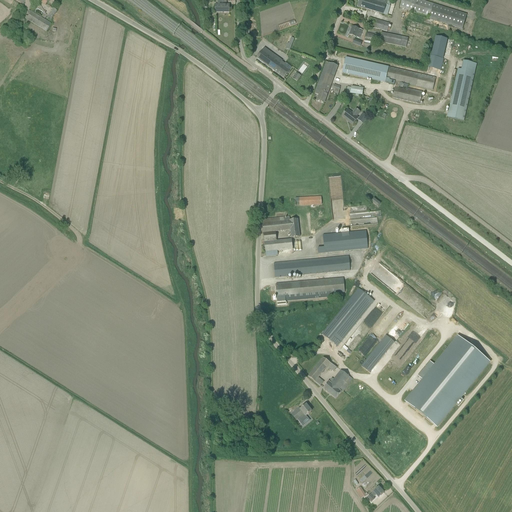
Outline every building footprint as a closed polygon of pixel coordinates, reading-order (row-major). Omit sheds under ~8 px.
[(218,5),(215,5),(215,13),(223,13),(229,13),(229,5),(227,5),(227,1),(235,1),(235,0),(225,0),(225,1),(218,1),(218,5)] [(384,0),(382,0),(358,0),(357,7),(383,15),(387,1),(384,0)] [(467,14),(421,0),(401,0),(399,8),(401,8),(400,10),(404,11),(404,9),(428,16),(428,19),(462,29),(467,14)] [(46,19),(50,22),(57,11),(53,8),(46,19)] [(46,32),(51,24),(31,12),(26,19),(46,32)] [(387,32),(388,30),(389,31),(390,29),(388,28),(390,23),(370,17),(367,26),(387,32)] [(359,38),(362,31),(352,27),(349,35),(356,37),(359,38)] [(380,42),(381,36),(366,32),(365,39),(380,42)] [(446,39),(436,36),(429,68),(439,70),(446,39)] [(264,48),(256,58),(284,79),(289,71),(280,64),(282,61),(264,48)] [(403,88),(403,87),(407,88),(408,85),(404,84),(433,90),(436,78),(389,67),(345,58),(342,73),(385,83),(389,84),(388,84),(394,85),(395,82),(397,82),(396,87),(395,87),(393,99),(420,105),(422,93),(422,92),(406,88),(405,89),(399,88),(399,87),(403,88)] [(324,104),(338,67),(326,62),(315,94),(318,95),(316,101),(324,104)] [(475,73),(461,70),(458,69),(447,117),(464,121),(475,73)] [(346,93),(360,95),(362,96),(363,88),(351,87),(351,88),(347,87),(346,93)] [(352,125),(358,118),(357,117),(360,112),(356,108),(353,113),(348,109),(342,116),(349,122),(348,122),(352,125)] [(322,204),(321,197),(299,198),(299,206),(322,204)] [(289,217),(262,220),(263,224),(262,224),(266,256),(278,255),(278,251),(293,250),(292,241),(276,243),(275,232),(291,231),(291,238),(299,237),(297,220),(290,220),(289,217)] [(324,247),(318,248),(318,254),(368,249),(366,231),(323,235),(324,247)] [(349,257),(274,264),(275,278),(350,271),(349,257)] [(276,285),(277,299),(345,293),(343,279),(276,285)] [(337,347),(360,319),(374,301),(358,289),(345,307),(322,334),(337,347)] [(361,367),(370,373),(394,342),(385,335),(361,367)] [(437,428),(491,363),(457,336),(434,365),(430,362),(418,377),(422,380),(404,402),(437,428)] [(337,368),(323,358),(308,376),(309,376),(308,377),(315,382),(327,368),(334,372),(337,368)] [(331,384),(339,390),(340,389),(343,392),(353,380),(341,371),(331,384)] [(339,390),(331,384),(328,382),(323,389),(336,399),(341,392),(339,390)] [(311,411),(306,405),(300,410),(299,409),(291,415),(296,421),(297,420),(300,424),(307,418),(305,416),(311,411)] [(361,487),(356,491),(361,499),(366,496),(361,487)] [(379,498),(384,493),(383,492),(384,492),(382,490),(381,490),(379,487),(373,492),(371,495),(367,498),(372,502),(375,499),(373,498),(376,495),(379,498)]
